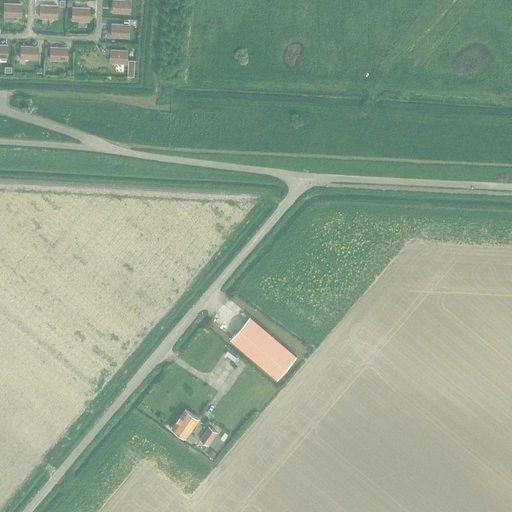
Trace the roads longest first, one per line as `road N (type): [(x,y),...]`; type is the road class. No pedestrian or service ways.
road 1 (unclassified): [(29,511),(308,179)]
road 2 (unclassified): [(308,179),(95,148)]
road 3 (unclassified): [(511,189),(308,179)]
road 4 (track): [(0,93),(185,103)]
